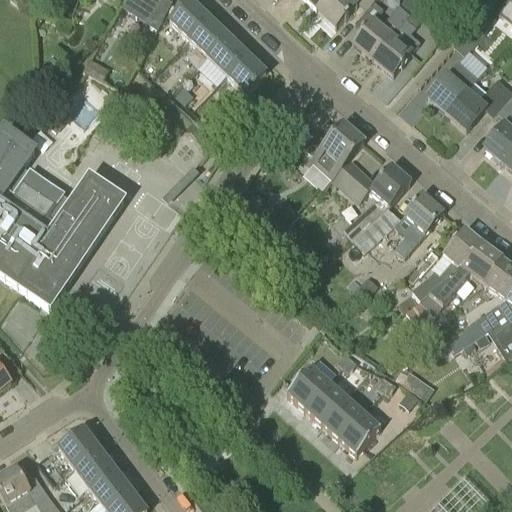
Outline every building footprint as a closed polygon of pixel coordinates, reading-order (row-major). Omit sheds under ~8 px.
[(12,0),(9,4),(18,11),(26,0),(12,0)] [(127,0),(159,29),(174,0),(127,0)] [(300,0),(317,16),(331,0),(300,0)] [(331,0),(317,16),(335,33),(358,10),(348,0),(331,0)] [(383,13),(375,6),(366,16),(354,30),(362,36),(360,39),(361,40),(353,50),(372,66),(393,40),(418,11),(424,3),(420,0),(407,0),(398,11),(382,32),(373,24),(383,13)] [(366,16),(375,6),(380,0),(363,0),(357,7),(366,16)] [(188,47),(209,25),(189,6),(168,28),(188,47)] [(393,40),(372,66),(393,83),(413,56),(428,37),(419,30),(427,19),(418,11),(393,40)] [(477,27),(486,35),(495,25),(485,17),(477,27)] [(207,65),(228,43),(209,25),(188,47),(207,65)] [(453,54),(463,62),(468,56),(486,35),(477,27),(471,34),(459,47),(453,54)] [(226,83),(246,61),(228,43),(207,65),(226,83)] [(246,61),(226,83),(245,101),(266,80),(246,61)] [(51,62),(37,75),(49,87),(62,73),(51,62)] [(109,75),(90,65),(84,76),(103,87),(109,75)] [(474,88),(477,85),(458,68),(428,103),(447,120),(466,97),(474,88)] [(493,124),(496,121),(511,102),(511,98),(496,85),(486,98),(474,88),(466,97),(447,120),(466,137),(484,116),(493,124)] [(194,102),(184,93),(176,101),(185,110),(194,102)] [(504,169),(511,159),(511,102),(496,121),(505,129),(484,153),(504,169)] [(47,127),(57,136),(66,126),(56,117),(47,127)] [(350,165),(363,149),(364,149),(343,130),(325,150),(315,142),(297,163),(308,173),(311,170),(331,187),(350,165)] [(38,157),(4,134),(0,140),(0,280),(51,314),(127,207),(89,181),(75,201),(68,196),(59,210),(24,187),(34,173),(29,170),(38,157)] [(40,137),(32,146),(43,156),(51,146),(40,137)] [(204,137),(197,145),(209,156),(216,148),(204,137)] [(363,177),(350,165),(331,187),(343,199),(358,213),(371,199),(377,204),(352,227),(343,236),(352,247),(389,215),(410,190),(390,172),(390,173),(376,189),(363,177)] [(423,200),(403,223),(403,224),(400,226),(389,215),(352,247),(364,259),(366,257),(395,232),(407,243),(396,257),(405,264),(443,219),(444,218),(423,200)] [(296,220),(280,205),(265,221),(280,236),(296,220)] [(272,243),(262,234),(257,240),(249,234),(238,246),(255,262),(272,243)] [(450,285),(481,250),(464,236),(431,274),(435,277),(428,283),(410,294),(412,296),(404,301),(398,292),(390,297),(404,316),(449,284),(450,285)] [(482,292),(501,265),(481,250),(450,285),(449,284),(404,316),(412,328),(430,317),(436,322),(443,312),(469,283),(481,292),(482,292)] [(505,305),(511,296),(511,273),(501,265),(482,292),(481,292),(483,293),(484,291),(495,300),(489,305),(488,304),(466,319),(472,328),(505,305)] [(412,288),(420,279),(414,274),(406,284),(412,288)] [(378,292),(366,282),(355,294),(367,304),(378,292)] [(453,361),(490,336),(498,349),(496,351),(497,352),(507,367),(511,363),(511,332),(511,330),(511,329),(511,296),(505,305),(472,328),(472,329),(444,348),(453,361)] [(331,371),(340,360),(333,354),(324,366),(331,371)] [(338,376),(347,365),(340,360),(331,371),(338,376)] [(401,367),(395,362),(388,369),(394,375),(401,367)] [(318,387),(300,372),(274,403),(291,418),(318,387)] [(0,397),(11,388),(0,373),(0,397)] [(409,378),(401,389),(411,396),(419,384),(409,378)] [(369,398),(378,386),(371,381),(362,392),(369,398)] [(376,403),(385,392),(378,386),(369,398),(376,403)] [(336,402),(318,387),(291,418),(309,433),(336,402)] [(418,403),(407,396),(398,409),(408,416),(418,403)] [(353,417),(336,402),(309,433),(327,449),(353,417)] [(371,432),(353,417),(327,449),(344,463),(371,432)] [(75,477),(99,457),(83,436),(58,455),(75,477)] [(90,497),(115,477),(99,457),(75,477),(90,497)] [(25,489),(16,474),(0,483),(0,501),(7,511),(31,511),(36,510),(37,511),(55,511),(34,483),(25,489)] [(101,511),(111,511),(130,497),(115,477),(90,497),(101,511)] [(141,511),(130,497),(111,511),(141,511)]
